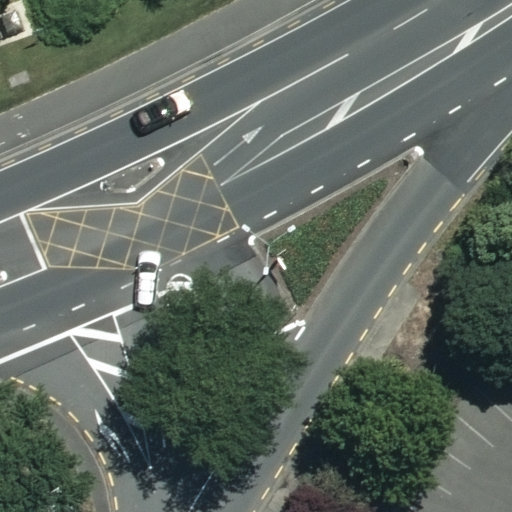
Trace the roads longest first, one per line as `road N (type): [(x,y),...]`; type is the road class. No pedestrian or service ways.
road 1 (tertiary): [(511,87),(249,431)]
road 2 (secondary): [(511,15),(328,129),(183,206)]
road 3 (tertiary): [(159,511),(126,402),(54,262)]
road 4 (tertiary): [(183,206),(241,349),(249,431)]
road 5 (secondary): [(183,206),(54,262)]
